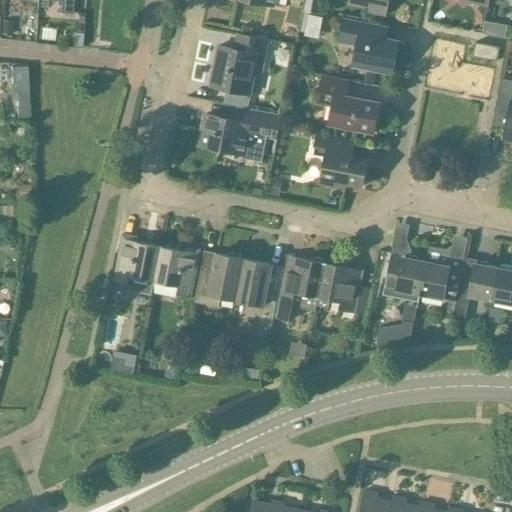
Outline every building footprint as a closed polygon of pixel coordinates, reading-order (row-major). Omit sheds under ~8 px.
[(59,12),(72,13),(73,0),(37,0),(38,0),(60,2),(59,12)] [(368,13),(387,16),(389,0),(349,0),(349,2),(370,6),(368,13)] [(353,66),(393,74),(399,43),(367,36),(370,25),(345,19),(339,44),(357,48),(353,66)] [(504,38),(507,25),(492,22),(490,35),(504,38)] [(211,88),(247,95),(252,70),(262,72),(269,40),(238,34),(235,51),(219,47),(211,88)] [(496,62),(497,62),(500,48),(475,43),(472,57),(496,62)] [(13,66),(12,66),(12,83),(28,83),(28,66),(13,66)] [(330,126),(373,134),(379,104),(345,97),(348,82),(323,76),(318,104),(334,108),(330,126)] [(511,81),(501,79),(495,107),(507,109),(501,140),(511,142),(511,81)] [(28,101),(18,101),(18,118),(28,118),(28,101)] [(205,116),(199,146),(242,155),(241,160),(262,164),(263,157),(266,157),(269,145),(266,144),(267,138),(275,140),(280,118),(237,109),(235,122),(205,116)] [(320,184),(344,189),(345,185),(361,188),(367,160),(347,157),(350,143),(317,136),(313,156),(325,158),(320,184)] [(154,282),(161,246),(137,241),(138,237),(124,234),(114,282),(126,285),(125,289),(152,294),(154,282)] [(176,295),(189,298),(199,249),(186,246),(185,251),(161,246),(154,282),(177,287),(176,295)] [(385,287),(420,294),(426,262),(411,259),(413,251),(393,247),(385,287)] [(420,294),(455,301),(461,272),(463,262),(451,259),(452,256),(444,254),(445,250),(429,247),(426,262),(420,294)] [(221,297),(236,301),(244,259),(216,253),(213,272),(200,270),(194,302),(219,307),(221,297)] [(273,318),(289,321),(292,306),(315,311),(325,263),(301,258),(298,273),(282,270),(281,277),(273,318)] [(273,318),(281,277),(269,275),(271,264),(244,259),(236,301),(250,303),(248,313),(273,318)] [(325,263),(315,311),(316,306),(329,308),(330,301),(340,303),(338,311),(354,314),(363,270),(325,263)] [(473,275),(461,272),(455,301),(468,304),(469,296),(492,300),(498,269),(475,264),(473,275)] [(501,269),(498,269),(492,300),(511,304),(511,267),(501,265),(501,269)] [(410,342),(413,327),(402,325),(379,328),(377,339),(378,346),(410,342)] [(124,332),(120,355),(138,358),(142,336),(124,332)] [(388,511),(391,501),(376,498),(377,493),(363,491),(358,511),(388,511)] [(418,511),(420,506),(405,503),(406,499),(391,496),(391,501),(388,511),(418,511)] [(277,511),(278,506),(253,501),(250,511),(277,511)] [(447,511),(433,509),(434,504),(421,502),(420,506),(418,511),(447,511)]
